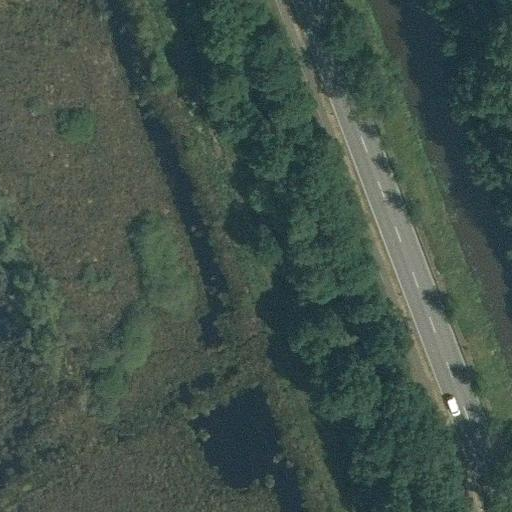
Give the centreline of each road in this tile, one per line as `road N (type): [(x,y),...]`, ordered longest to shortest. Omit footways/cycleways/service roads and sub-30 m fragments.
road 1 (primary): [(308,0),(502,511)]
road 2 (track): [(421,511),(227,0)]
